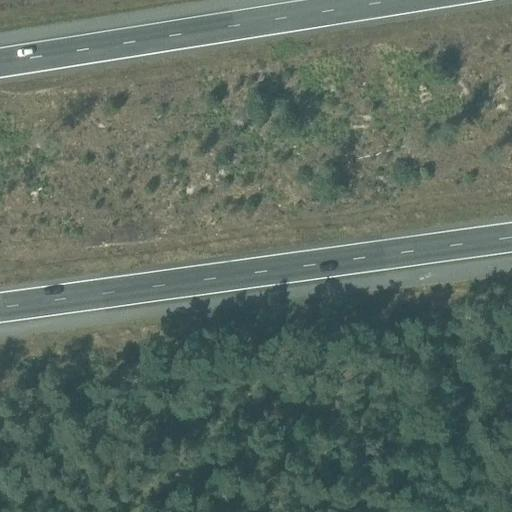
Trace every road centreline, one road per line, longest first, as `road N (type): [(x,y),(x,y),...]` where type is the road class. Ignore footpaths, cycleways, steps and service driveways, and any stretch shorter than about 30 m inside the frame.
road 1 (motorway): [(0,308),(511,239)]
road 2 (motorway): [(393,0),(0,63)]
